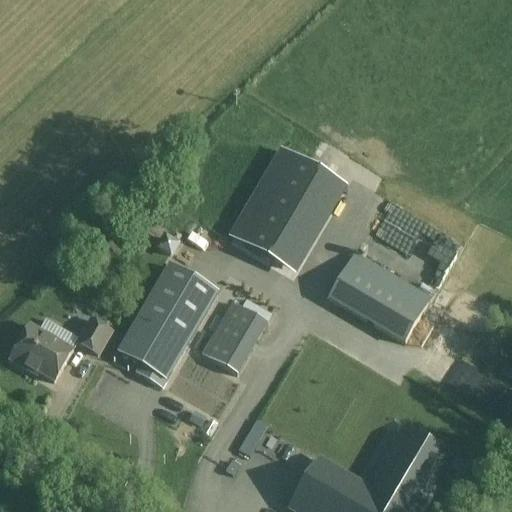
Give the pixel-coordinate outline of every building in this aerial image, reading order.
[(268,181),(232,242),(294,278),(346,191),(317,174),(284,154),(268,181)] [(167,240),(160,250),(170,257),(177,246),(167,240)] [(431,301),(354,257),(327,303),(405,348),(431,301)] [(218,298),(169,270),(118,356),(141,369),(137,376),(163,391),(218,298)] [(200,355),(234,376),(265,327),(230,306),(200,355)] [(114,335),(90,321),(75,347),(99,361),(114,335)] [(73,354),(30,329),(10,363),(27,373),(28,371),(55,386),(73,354)] [(210,422),(202,434),(210,438),(217,426),(210,422)] [(305,511),(425,511),(454,464),(402,434),(368,493),(361,505),(323,482),(305,511)]
